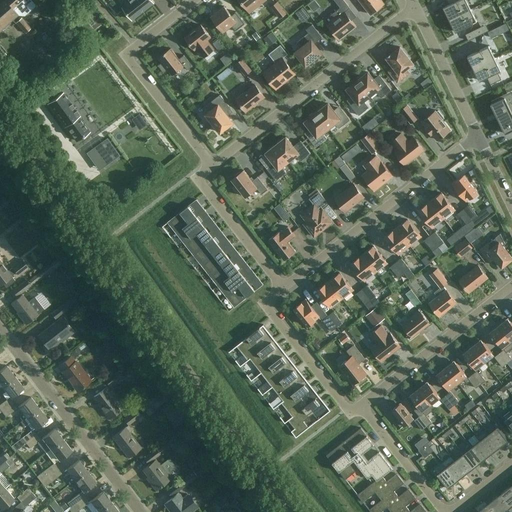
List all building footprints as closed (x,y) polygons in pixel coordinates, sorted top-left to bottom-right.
[(0,30),(18,14),(15,12),(18,10),(23,15),(34,5),(29,0),(3,0),(0,3),(0,30)] [(129,0),(130,0),(122,6),(132,19),(154,3),(151,0),(129,0)] [(258,6),(255,2),(257,0),(239,0),(247,9),(250,12),(258,6)] [(339,39),(346,33),(345,32),(349,29),(350,30),(355,26),(343,10),(348,6),(344,0),(334,0),(340,7),(330,15),(334,20),(328,25),(339,39)] [(381,0),(359,0),(370,14),(384,3),(381,0)] [(457,0),(449,4),(443,7),(449,19),(471,9),(466,0),(457,0)] [(286,13),(277,2),(271,7),(280,18),(286,13)] [(299,16),(306,13),(301,4),(294,7),(299,16)] [(224,31),(231,25),(236,31),(245,23),(236,11),(231,15),(224,6),(211,16),(224,31)] [(471,9),(449,19),(455,32),(477,21),(471,9)] [(30,28),(20,18),(15,23),(24,33),(30,28)] [(506,23),(488,31),(491,38),(509,29),(506,23)] [(204,57),(214,49),(207,40),(211,37),(200,24),(185,37),(195,50),(197,48),(204,57)] [(312,24),(306,29),(309,33),(298,41),(302,47),(296,52),(306,65),(321,53),(313,42),(315,41),(316,42),(322,37),(312,24)] [(465,34),(468,40),(482,33),(479,27),(465,34)] [(256,31),(252,34),(257,41),(261,38),(256,31)] [(271,31),(264,37),(271,45),(278,40),(271,31)] [(217,39),(213,42),(219,50),(223,47),(217,39)] [(276,88),(295,73),(282,58),(287,54),(280,45),(269,54),(276,63),(264,72),(276,88)] [(467,56),(473,68),(495,58),(488,45),(467,56)] [(386,57),(394,67),(388,71),(397,82),(410,72),(407,68),(413,63),(400,47),(386,57)] [(163,72),(167,69),(172,75),(184,66),(187,69),(192,66),(183,55),(179,58),(170,48),(158,58),(161,62),(158,65),(163,72)] [(251,69),(242,58),(236,63),(245,74),(251,69)] [(495,58),(473,68),(479,81),(487,77),(490,84),(501,79),(498,72),(501,70),(495,58)] [(223,72),(217,76),(220,81),(226,77),(223,72)] [(391,89),(381,77),(376,81),(368,72),(364,75),(363,74),(357,79),(370,95),(376,91),(381,97),(391,89)] [(364,100),(370,95),(357,79),(350,84),(351,85),(347,88),(354,98),(349,102),(359,115),(369,107),(364,100)] [(196,81),(190,86),(194,91),(200,86),(196,81)] [(265,97),(254,84),(236,99),(246,112),(265,97)] [(63,126),(65,125),(76,140),(89,131),(78,115),(79,114),(63,92),(47,103),(63,126)] [(225,113),(231,108),(220,94),(208,103),(213,109),(206,114),(220,132),(233,122),(225,113)] [(511,104),(509,106),(503,95),(492,100),(493,103),(491,104),(495,113),(497,118),(505,133),(511,129),(511,104)] [(401,97),(397,101),(401,106),(406,102),(401,97)] [(323,106),(316,111),(329,128),(335,123),(339,128),(350,119),(341,108),(336,113),(328,103),(324,107),(323,106)] [(411,123),(417,118),(407,105),(401,110),(411,123)] [(129,117),(137,126),(146,117),(138,109),(129,117)] [(441,119),(444,117),(438,110),(436,112),(435,111),(423,121),(427,127),(427,128),(431,133),(432,133),(437,139),(450,130),(441,119)] [(322,132),(329,128),(316,111),(309,117),(309,118),(305,121),(312,131),(307,135),(315,146),(327,138),(322,132)] [(374,117),(363,126),(367,132),(379,123),(374,117)] [(418,118),(413,122),(420,130),(424,126),(418,118)] [(124,124),(117,128),(121,133),(127,129),(124,124)] [(363,129),(357,134),(361,139),(366,134),(363,129)] [(372,153),(380,146),(369,132),(361,139),(372,153)] [(414,137),(408,141),(401,133),(391,141),(398,149),(395,152),(405,165),(424,150),(414,137)] [(310,153),(300,140),(293,146),(286,136),(284,138),(283,137),(277,142),(277,143),(276,144),(289,161),(296,155),(300,161),(310,153)] [(107,164),(119,155),(107,138),(95,147),(107,164)] [(282,166),(289,161),(276,144),(274,146),(273,145),(267,150),(267,151),(265,152),(273,162),(266,167),(276,180),(286,172),(282,166)] [(362,175),(374,190),(392,175),(381,160),(380,161),(375,155),(364,164),(369,170),(362,175)] [(340,156),(334,160),(340,167),(351,181),(356,177),(345,163),(340,156)] [(243,170),(240,172),(239,171),(234,175),(235,176),(232,179),(245,196),(256,187),(261,194),(267,189),(258,176),(252,181),(243,170)] [(466,200),(478,191),(475,188),(477,186),(472,179),(470,181),(464,174),(453,183),(466,200)] [(364,197),(354,183),(335,198),(345,212),(364,197)] [(307,221),(304,223),(314,236),(333,222),(323,209),(320,211),(317,208),(326,201),(318,191),(309,198),(314,204),(301,214),(307,221)] [(435,200),(431,203),(443,218),(455,210),(441,192),(433,198),(435,200)] [(443,218),(431,203),(428,206),(427,204),(419,210),(432,227),(443,218)] [(477,215),(469,204),(463,209),(472,220),(477,215)] [(177,232),(197,216),(205,210),(202,206),(194,213),(188,205),(169,221),(177,232)] [(472,220),(463,209),(458,213),(467,224),(472,220)] [(185,242),(205,227),(213,220),(211,217),(202,224),(197,216),(177,232),(185,242)] [(401,227),(398,230),(410,245),(421,236),(407,219),(399,225),(401,227)] [(467,224),(460,229),(465,235),(477,226),(472,220),(467,224)] [(272,246),(280,256),(280,255),(284,260),(296,251),(288,241),(295,236),(288,226),(281,232),(280,231),(268,240),(272,245),(272,246)] [(477,226),(465,236),(471,242),(483,233),(477,226)] [(194,253),(213,237),(222,231),(219,228),(211,234),(205,227),(185,242),(194,253)] [(410,245),(398,230),(394,232),(393,230),(385,237),(398,254),(410,245)] [(435,231),(429,235),(438,246),(444,242),(435,231)] [(500,233),(480,249),(490,261),(494,257),(502,267),(511,258),(511,257),(503,245),(505,243),(500,234),(500,233)] [(438,246),(429,235),(424,240),(433,251),(438,246)] [(202,263),(230,241),(227,238),(219,245),(213,237),(194,253),(202,263)] [(461,256),(472,247),(466,239),(455,248),(461,256)] [(232,245),(230,241),(202,263),(210,274),(230,258),(224,251),(232,245)] [(387,263),(373,246),(366,252),(367,254),(364,256),(376,272),(387,263)] [(186,253),(192,261),(197,257),(191,249),(186,253)] [(238,252),(230,258),(210,274),(219,284),(238,269),(232,262),(241,255),(238,252)] [(376,272),(364,256),(360,259),(359,257),(351,263),(365,280),(376,272)] [(401,258),(395,262),(404,273),(410,269),(401,258)] [(7,271),(0,261),(0,283),(2,282),(6,287),(14,280),(11,275),(16,272),(18,275),(27,268),(21,259),(11,266),(12,267),(7,271)] [(227,295),(246,280),(252,275),(246,268),(249,266),(246,262),(238,269),(219,284),(227,295)] [(404,273),(395,262),(390,266),(399,277),(404,273)] [(42,274),(53,266),(51,263),(40,271),(42,274)] [(477,265),(459,279),(469,292),(488,278),(477,265)] [(443,286),(448,282),(437,268),(430,274),(440,287),(434,292),(437,296),(429,303),(439,316),(456,302),(443,286)] [(410,269),(404,273),(409,279),(414,275),(410,269)] [(353,290),(339,272),(332,278),(333,280),(330,283),(342,298),(353,290)] [(31,283),(40,277),(37,273),(28,280),(31,283)] [(255,273),(252,275),(246,280),(227,295),(235,306),(255,290),(249,283),(257,276),(255,273)] [(16,296),(30,285),(25,280),(12,290),(16,296)] [(342,298),(330,283),(326,286),(325,284),(317,290),(331,307),(342,298)] [(367,284),(362,289),(370,300),(376,295),(367,284)] [(370,300),(362,289),(356,293),(365,304),(370,300)] [(34,297),(27,302),(22,294),(11,303),(20,315),(19,316),(25,324),(37,315),(36,314),(43,309),(34,297)] [(415,305),(420,302),(414,294),(410,298),(415,305)] [(65,306),(73,300),(71,297),(63,303),(65,306)] [(375,297),(371,300),(375,305),(379,301),(375,297)] [(319,316),(305,299),(294,308),(300,315),(297,317),(302,323),(305,321),(308,325),(319,316)] [(370,300),(366,304),(370,309),(374,305),(370,300)] [(55,318),(66,309),(62,304),(51,313),(55,318)] [(370,312),(378,322),(384,318),(376,308),(370,312)] [(420,310),(402,324),(412,337),(430,323),(420,310)] [(333,311),(328,315),(337,326),(342,322),(333,311)] [(337,326),(328,315),(322,320),(331,331),(337,326)] [(74,331),(62,316),(37,335),(48,348),(64,336),(65,337),(74,331)] [(511,323),(508,318),(499,325),(511,340),(511,341),(511,323)] [(388,334),(381,325),(370,334),(377,342),(371,347),(382,361),(389,355),(388,354),(393,350),(394,351),(401,346),(390,332),(388,334)] [(511,347),(511,341),(511,340),(499,325),(490,332),(502,347),(503,347),(504,349),(499,353),(507,363),(511,359),(506,352),(511,347)] [(248,360),(250,358),(273,340),(261,326),(236,345),(248,360)] [(346,334),(339,339),(343,344),(350,339),(346,334)] [(481,339),(472,346),(484,361),(493,355),(481,339)] [(261,372),(284,354),(273,340),(250,358),(261,372)] [(366,373),(358,363),(364,358),(354,345),(347,350),(352,356),(339,366),(353,384),(366,373)] [(479,366),(484,361),(472,346),(463,353),(476,368),(477,370),(472,374),(480,384),(485,380),(479,373),(482,370),(479,366)] [(77,347),(71,352),(75,356),(80,352),(77,347)] [(507,363),(499,353),(494,356),(502,367),(507,363)] [(272,386),(295,368),(284,354),(261,372),(272,386)] [(62,370),(61,371),(76,390),(90,380),(75,360),(74,361),(70,356),(59,365),(62,370)] [(133,360),(130,368),(137,371),(140,363),(133,360)] [(454,360),(445,367),(458,383),(463,378),(467,383),(470,380),(476,388),(480,384),(472,374),(467,377),(466,376),(454,360)] [(6,365),(0,370),(0,383),(2,386),(15,376),(6,365)] [(458,383),(445,367),(437,374),(449,389),(458,383)] [(283,401),(306,383),(295,368),(272,386),(283,401)] [(109,385),(120,377),(115,371),(104,380),(109,385)] [(22,387),(15,376),(2,386),(0,387),(0,391),(0,392),(3,393),(5,391),(10,396),(22,387)] [(427,381),(419,388),(431,404),(440,397),(427,381)] [(292,416),(317,397),(306,383),(283,401),(281,402),(292,416)] [(101,405),(99,406),(108,418),(121,407),(105,386),(93,396),(101,405)] [(435,408),(431,404),(419,388),(410,395),(422,410),(424,412),(419,416),(427,426),(432,422),(426,415),(435,408)] [(450,391),(446,395),(454,405),(458,401),(450,391)] [(454,405),(446,395),(441,398),(449,409),(454,405)] [(30,396),(17,406),(23,413),(21,415),(20,417),(22,420),(26,417),(38,407),(30,396)] [(317,397),(292,416),(288,420),(294,428),(291,431),(296,437),(308,427),(303,421),(313,413),(318,419),(328,411),(317,397)] [(0,409),(1,411),(12,403),(8,398),(0,403),(0,409)] [(413,418),(401,402),(392,409),(399,419),(396,421),(401,427),(413,418)] [(5,416),(15,408),(12,403),(1,411),(5,416)] [(22,420),(20,421),(23,426),(29,421),(34,427),(47,418),(38,407),(26,417),(22,420)] [(128,425),(141,415),(136,409),(123,419),(128,425)] [(511,411),(511,410),(502,417),(511,429),(511,411)] [(427,426),(419,416),(414,419),(422,430),(427,426)] [(497,426),(488,433),(499,447),(508,440),(497,426)] [(125,427),(112,437),(128,457),(140,447),(125,427)] [(404,482),(397,473),(387,481),(382,475),(392,467),(379,451),(369,459),(363,452),(374,444),(361,427),(326,455),(345,479),(360,467),(368,477),(372,474),(376,479),(357,494),(363,501),(375,491),(381,499),(369,509),(371,511),(379,511),(387,506),(391,511),(427,511),(420,503),(410,511),(406,505),(416,497),(409,488),(398,496),(394,490),(404,482)] [(44,452),(63,438),(54,428),(42,437),(47,443),(41,448),(44,452)] [(32,429),(11,445),(15,451),(26,442),(25,442),(36,434),(32,429)] [(485,430),(477,436),(480,440),(491,454),(499,447),(488,433),(485,430)] [(36,434),(25,442),(26,442),(30,448),(40,439),(36,434)] [(63,438),(50,448),(58,459),(71,449),(63,438)] [(480,440),(471,447),(482,460),(491,454),(480,440)] [(433,450),(430,446),(427,443),(418,450),(424,457),(433,450)] [(471,447),(463,453),(474,467),(482,460),(471,447)] [(147,462),(159,453),(155,448),(143,457),(147,462)] [(0,464),(5,461),(9,457),(5,452),(0,456),(0,464)] [(463,453),(454,460),(465,474),(474,467),(463,453)] [(451,455),(442,462),(446,467),(457,480),(465,474),(454,460),(451,455)] [(9,457),(5,461),(9,465),(13,461),(9,457)] [(178,472),(168,458),(159,464),(155,459),(142,469),(151,480),(149,482),(155,489),(178,472)] [(74,480),(87,470),(79,459),(66,469),(71,475),(69,477),(67,481),(69,484),(74,480)] [(40,481),(60,465),(56,460),(36,476),(40,481)] [(0,472),(9,465),(5,461),(0,464),(0,472)] [(44,486),(64,470),(60,465),(40,481),(44,486)] [(446,467),(437,474),(442,480),(445,484),(448,487),(457,480),(446,467)] [(95,480),(87,470),(74,480),(82,490),(95,480)] [(170,496),(184,485),(193,478),(189,473),(180,480),(166,490),(170,496)] [(511,511),(511,489),(509,486),(501,493),(498,495),(497,495),(508,508),(507,509),(510,511),(511,511)] [(21,501),(31,492),(27,487),(17,496),(21,501)] [(14,498),(5,488),(0,491),(0,505),(2,508),(14,498)] [(97,511),(99,511),(111,501),(103,490),(88,502),(84,497),(71,507),(69,508),(72,511),(74,511),(85,504),(91,511),(97,511)] [(71,507),(84,497),(80,491),(67,502),(71,507)] [(25,505),(35,496),(31,492),(21,501),(25,505)] [(191,511),(197,507),(187,494),(181,498),(178,493),(164,504),(169,511),(191,511)] [(503,511),(507,509),(508,508),(497,495),(489,502),(486,504),(491,511),(503,511)] [(118,511),(119,511),(111,501),(99,511),(118,511)]
